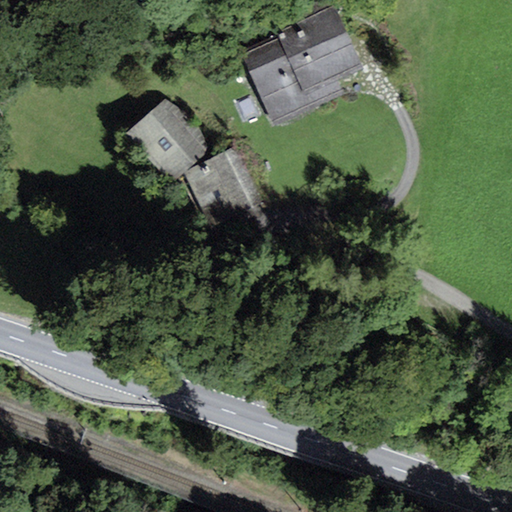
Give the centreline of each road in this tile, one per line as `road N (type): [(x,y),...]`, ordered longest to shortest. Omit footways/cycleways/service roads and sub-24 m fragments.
road 1 (tertiary): [(498,511),(0,335)]
road 2 (track): [(511,331),(317,228)]
road 3 (track): [(397,108),(411,137),(402,188),(389,204),(317,228)]
